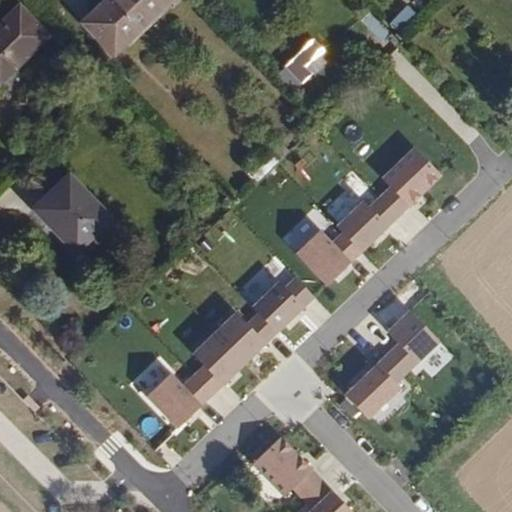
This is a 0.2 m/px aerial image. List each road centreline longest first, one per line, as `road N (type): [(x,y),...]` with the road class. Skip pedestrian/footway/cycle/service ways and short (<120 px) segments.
road 1 (unclassified): [(0,334),(173,511)]
road 2 (unknown): [(394,62),(496,175)]
